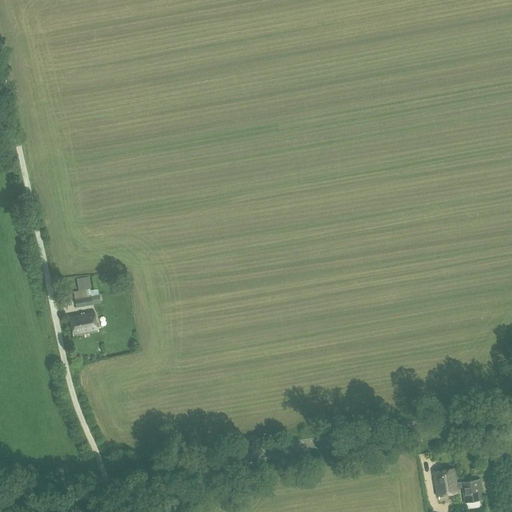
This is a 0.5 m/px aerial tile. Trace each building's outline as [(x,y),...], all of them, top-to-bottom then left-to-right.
[(75,294),(77,308),(93,305),(93,304),(101,303),(98,290),(75,294)] [(70,316),(74,336),(98,332),(95,311),(70,316)] [(458,493),(457,488),(456,483),(454,469),(434,472),(437,496),(435,497),(436,503),(446,502),(445,495),(458,493)] [(457,488),(462,487),(465,502),(482,499),(479,480),(458,483),(456,483),(457,488)] [(473,510),(485,508),(484,502),(472,504),(473,510)]
